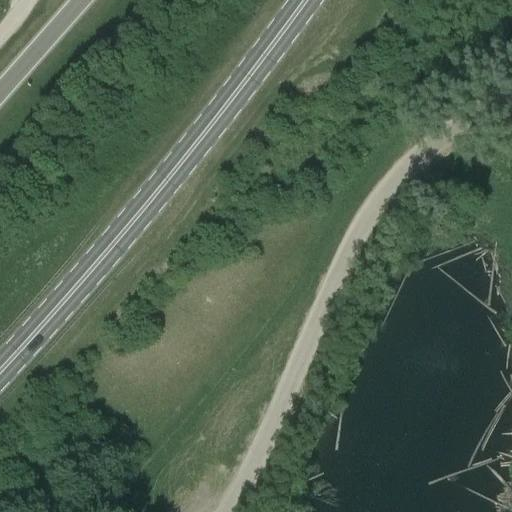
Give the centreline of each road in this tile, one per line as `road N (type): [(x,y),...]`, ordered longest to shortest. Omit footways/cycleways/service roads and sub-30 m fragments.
road 1 (unclassified): [(225,511),(375,202),(438,140),(511,99)]
road 2 (primary): [(0,369),(138,225),(301,0)]
road 3 (primary): [(80,0),(0,91)]
